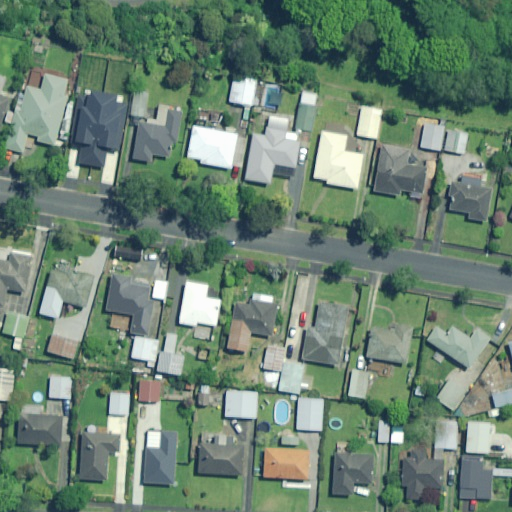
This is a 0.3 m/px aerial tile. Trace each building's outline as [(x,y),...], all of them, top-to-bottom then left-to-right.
[(69,82),(34,74),(31,88),(23,86),(16,115),(7,113),(5,123),(11,125),(5,150),(22,155),(27,136),(38,138),(36,143),(55,148),(66,102),(64,102),(69,82)] [(233,75),(228,103),(253,108),(259,80),(233,75)] [(318,95),(303,93),(297,131),(313,133),(318,95)] [(119,98),(118,119),(128,119),(129,98),(119,98)] [(181,110),(159,107),(155,126),(139,123),(133,161),(151,164),(153,157),(169,159),(171,145),(175,146),(181,110)] [(382,112),(362,109),(357,137),(377,140),(382,112)] [(288,120),(269,117),(266,137),(253,135),(245,182),(271,186),(272,175),(294,178),(300,143),(295,142),(296,135),(286,134),(288,120)] [(68,134),(65,151),(74,153),(75,145),(90,147),(90,152),(117,155),(120,124),(79,119),(77,135),(68,134)] [(440,152),(444,126),(424,123),(420,149),(440,152)] [(237,136),(193,128),(187,158),(200,161),(199,164),(231,170),(237,136)] [(346,137),(322,133),(314,179),(326,181),(326,185),(357,190),(363,156),(344,153),(346,137)] [(408,151),(381,147),(375,194),(400,197),(401,192),(412,193),(411,199),(420,201),(424,170),(406,167),(408,151)] [(471,160),(460,158),(457,169),(469,172),(471,160)] [(491,190),(454,184),(450,211),(468,215),(467,221),(485,224),(491,190)] [(141,261),(143,251),(116,247),(115,257),(141,261)] [(32,256),(12,252),(10,263),(0,261),(0,309),(3,310),(7,291),(25,295),(32,256)] [(94,280),(53,269),(40,315),(58,320),(63,303),(86,309),(94,280)] [(155,281),(153,290),(130,286),(131,278),(112,275),(106,312),(133,316),(130,335),(148,338),(154,301),(163,303),(166,283),(155,281)] [(207,287),(186,283),(179,325),(195,328),(194,338),(214,342),(221,302),(205,299),(207,287)] [(279,300),(252,295),(251,306),(235,303),(227,350),(248,353),(251,335),(273,339),(279,300)] [(347,309),(321,305),(316,335),(308,334),(303,361),(337,367),(347,309)] [(28,320),(8,316),(3,335),(24,339),(28,320)] [(413,329),(396,326),(395,332),(373,328),(368,359),(407,366),(413,329)] [(491,339),(475,328),(468,339),(452,329),(447,336),(436,328),(427,342),(470,371),(491,339)] [(77,344),(51,337),(47,354),(73,360),(77,344)] [(157,342),(134,339),(132,360),(155,363),(157,342)] [(285,350),(267,347),(263,370),(281,373),(285,350)] [(183,358),(160,354),(157,373),(180,377),(183,358)] [(303,366),(284,363),(279,393),(299,395),(303,366)] [(3,370),(0,370),(0,401),(11,403),(13,377),(3,376),(3,370)] [(368,373),(353,371),(348,398),(364,400),(368,373)] [(70,401),(71,378),(50,377),(49,399),(70,401)] [(467,393),(451,380),(435,399),(452,412),(467,393)] [(160,383),(140,382),(139,403),(159,404),(160,383)] [(511,405),(511,391),(492,396),(495,409),(511,405)] [(257,395),(227,393),(225,418),(255,420),(257,395)] [(129,396),(109,395),(108,416),(128,417),(129,396)] [(323,401),(299,399),(297,431),(321,433),(323,401)] [(216,421),(217,412),(198,412),(198,420),(216,421)] [(21,413),(16,454),(45,457),(45,451),(59,452),(63,418),(21,413)] [(389,422),(379,422),(378,444),(388,444),(389,422)] [(457,424),(434,423),(434,450),(456,451),(457,424)] [(177,433),(161,432),(160,438),(146,438),(144,486),(174,487),(177,433)] [(403,434),(392,433),(391,444),(402,445),(403,434)] [(125,455),(126,436),(82,434),(80,481),(106,482),(107,455),(125,455)] [(298,437),(281,436),(281,446),(298,446),(298,437)] [(216,438),(216,446),(201,444),(198,474),(241,478),(244,447),(231,446),(232,439),(216,438)] [(309,452),(265,451),(264,480),(308,481),(309,452)] [(372,486),(374,457),(335,454),(332,496),(352,497),(353,485),(372,486)] [(441,491),(443,462),(403,460),(402,488),(407,488),(406,501),(423,502),(423,490),(441,491)] [(482,473),(482,464),(460,464),(459,500),(491,501),(491,473),(482,473)]
